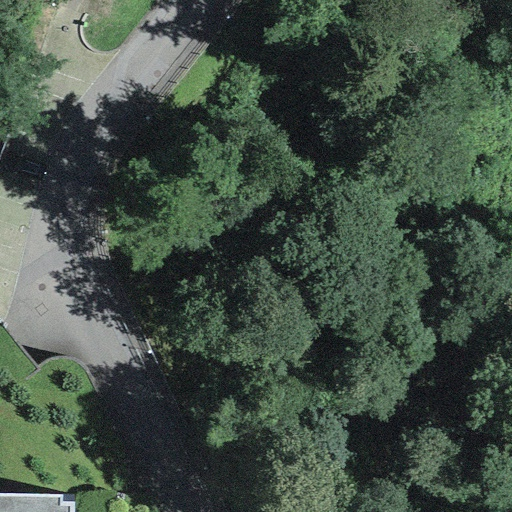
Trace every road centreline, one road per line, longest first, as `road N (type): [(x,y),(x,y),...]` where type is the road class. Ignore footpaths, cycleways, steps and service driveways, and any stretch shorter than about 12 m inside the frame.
road 1 (residential): [(194,0),(120,89),(78,169),(64,228),(83,299)]
road 2 (residential): [(83,299),(185,511)]
